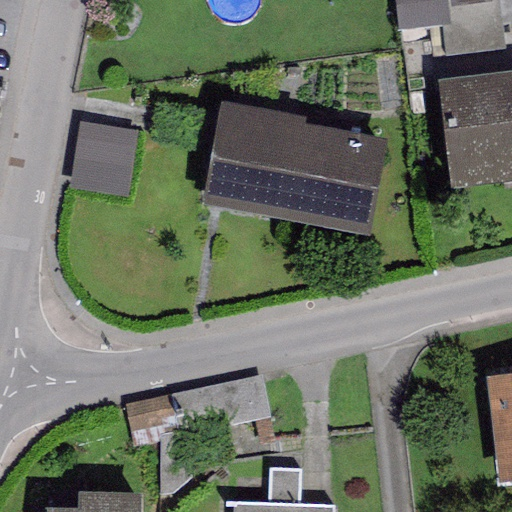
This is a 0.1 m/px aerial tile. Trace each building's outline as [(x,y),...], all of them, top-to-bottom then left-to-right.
[(497,0),(394,0),(398,32),(440,26),(444,57),(503,49),(497,0)] [(511,72),(437,81),(449,190),(511,182),(511,72)] [(305,118),(221,102),(201,206),(367,237),(385,140),(304,125),(305,118)] [(79,123),(68,190),(126,200),(138,132),(79,123)] [(511,373),(486,377),(499,482),(511,480),(511,373)] [(260,376),(170,395),(124,405),(133,448),(269,418),(260,376)] [(76,509),(45,507),(44,511),(139,511),(140,495),(77,493),(76,509)] [(332,511),(333,506),(232,503),(231,511),(332,511)]
